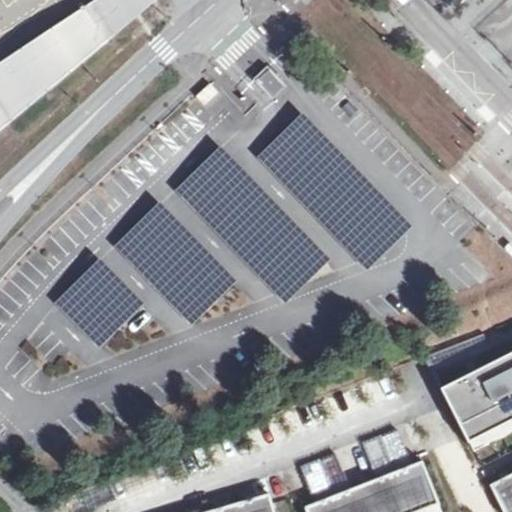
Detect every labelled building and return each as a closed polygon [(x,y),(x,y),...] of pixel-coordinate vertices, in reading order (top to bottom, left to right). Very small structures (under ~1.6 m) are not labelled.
[(92,0),(0,61),(0,128),(151,0),(92,0)] [(285,85),(267,67),(253,81),(272,97),(285,85)] [(211,82),(195,95),(206,109),(222,96),(211,82)] [(332,83),(323,91),(329,96),(338,88),(332,83)] [(309,113),(262,157),(372,272),(418,229),(309,113)] [(225,147),(180,191),(290,304),(336,260),(225,147)] [(167,201),(120,244),(195,326),(242,283),(167,201)] [(106,256),(59,302),(104,348),(151,302),(106,256)] [(484,334),(426,357),(431,366),(488,344),(484,334)] [(511,353),(442,389),(455,414),(470,444),(511,422),(511,353)] [(390,434),(382,437),(393,466),(409,459),(398,431),(390,434)] [(373,440),(365,444),(376,472),(391,466),(393,466),(382,437),(373,440)] [(328,458),(320,461),(331,490),(333,489),(348,483),(337,455),(328,458)] [(393,466),(391,466),(394,473),(412,466),(409,459),(393,466)] [(311,465),(303,468),(315,496),(331,490),(320,461),(311,465)] [(412,466),(394,473),(408,511),(422,511),(441,505),(424,462),(412,466)] [(165,463),(154,467),(159,481),(171,477),(165,463)] [(391,466),(376,472),(379,479),(394,473),(391,466)] [(154,467),(138,474),(144,487),(159,481),(154,467)] [(379,479),(365,485),(375,511),(408,511),(394,473),(379,479)] [(138,474),(123,480),(128,493),(144,487),(138,474)] [(511,511),(511,474),(499,481),(491,485),(504,511),(511,511)] [(123,480),(111,484),(116,498),(128,493),(123,480)] [(110,481),(58,501),(71,511),(95,511),(118,501),(116,498),(111,484),(110,481)] [(348,483),(333,489),(336,496),(351,490),(348,483)] [(336,496),(342,511),(375,511),(365,485),(351,490),(336,496)] [(331,490),(315,496),(317,503),(336,496),(333,489),(331,490)] [(256,499),(239,503),(242,511),(275,511),(270,494),(256,499)] [(317,503),(306,508),(307,511),(342,511),(336,496),(317,503)] [(225,508),(210,511),(242,511),(239,503),(225,508)]
